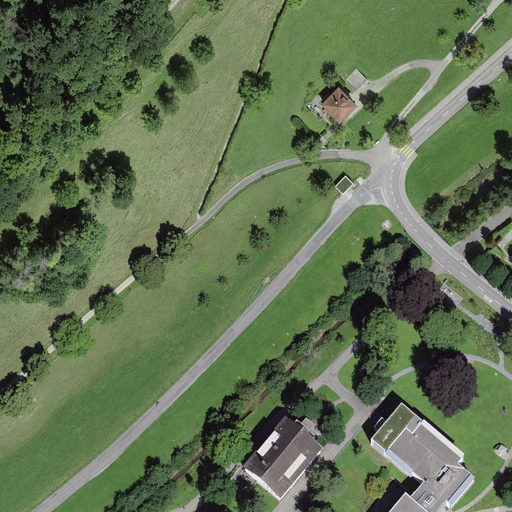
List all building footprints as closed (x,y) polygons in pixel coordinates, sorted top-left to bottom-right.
[(347,81),(356,90),(366,81),(357,71),(347,81)] [(339,86),(322,103),(340,122),(357,105),(339,86)] [(354,182),(346,175),(336,186),(343,193),(354,182)] [(409,507),(414,511),(451,511),(474,486),(458,472),(464,464),(402,412),(372,447),(424,491),(409,507)] [(326,455),(289,422),(245,471),(282,504),(326,455)]
